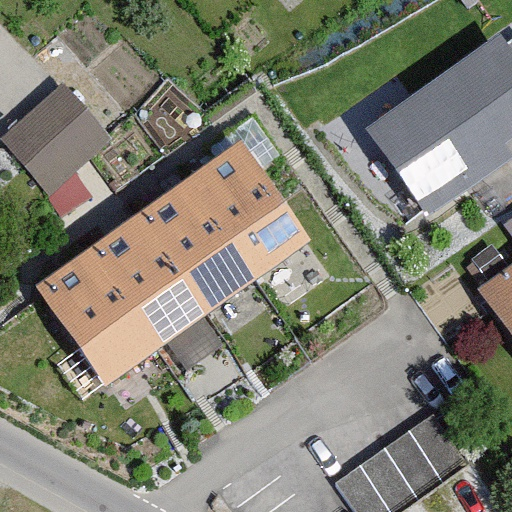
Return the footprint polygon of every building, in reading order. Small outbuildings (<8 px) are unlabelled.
[(511,145),(511,77),(498,59),(372,153),(427,227),(508,167),(499,155),(511,145)] [(105,154),(57,102),(0,153),(0,154),(47,206),(105,154)] [(306,258),(235,163),(32,313),(103,409),(306,258)] [(511,230),(502,237),(511,250),(511,273),(474,300),(511,355),(511,230)] [(414,511),(466,477),(432,427),(334,493),(346,511),(414,511)]
